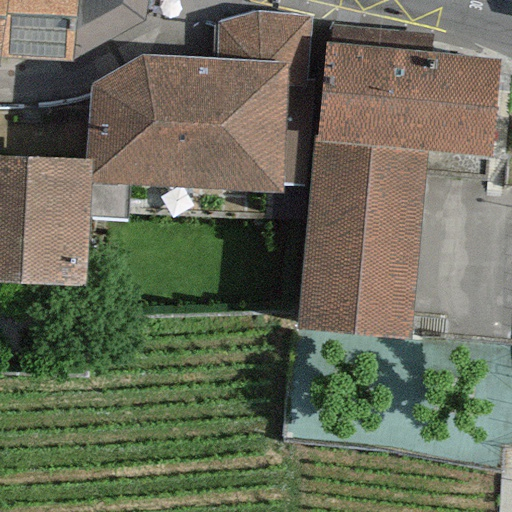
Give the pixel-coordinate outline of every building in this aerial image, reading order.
[(84,0),(0,0),(0,55),(15,56),(17,15),(83,18),(84,0)] [(84,0),(83,18),(83,58),(150,18),(151,0),(84,0)] [(98,85),(100,159),(98,189),(302,189),(304,86),(315,85),(316,17),(264,14),(225,27),(223,58),(147,56),(98,85)] [(510,60),(334,45),(330,90),(309,331),(421,341),(437,149),(455,151),(502,155),(506,106),(510,60)] [(100,159),(0,153),(0,285),(91,287),(98,189),(100,159)]
